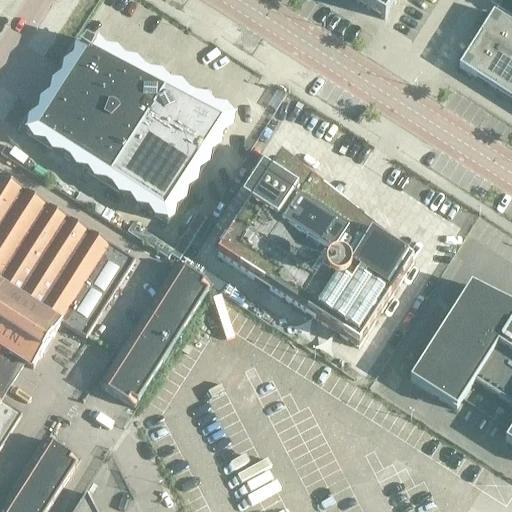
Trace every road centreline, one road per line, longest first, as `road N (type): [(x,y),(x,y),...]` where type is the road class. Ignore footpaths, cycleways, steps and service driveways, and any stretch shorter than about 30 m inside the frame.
road 1 (unclassified): [(393,99),(236,0)]
road 2 (unclassified): [(511,175),(393,99)]
